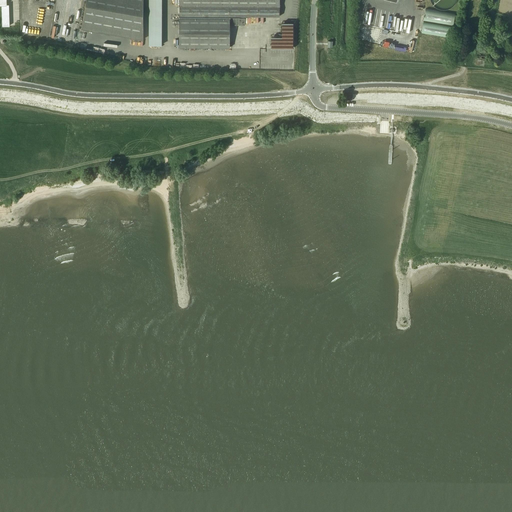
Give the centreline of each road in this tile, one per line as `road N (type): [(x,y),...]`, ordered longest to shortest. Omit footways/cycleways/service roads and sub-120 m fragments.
road 1 (unclassified): [(0,82),(121,96),(312,88)]
road 2 (tertiary): [(511,124),(326,107),(312,88)]
road 3 (unclassified): [(511,100),(405,85),(312,88)]
road 4 (unknown): [(165,0),(168,51),(206,57),(238,53),(284,14),(287,0)]
